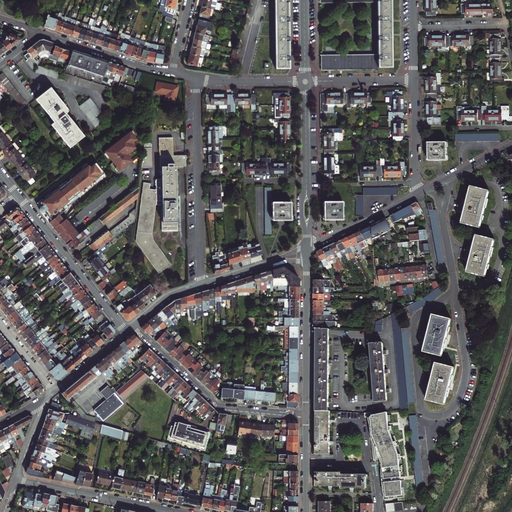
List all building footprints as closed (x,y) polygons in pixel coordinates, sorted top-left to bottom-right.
[(175,8),(177,0),(174,0),(160,0),(158,9),(162,11),(166,12),(173,15),(174,10),(175,8)] [(215,1),(210,0),(202,0),(202,1),(201,6),(210,8),(213,8),(215,1)] [(258,0),(251,0),(245,27),(233,69),(240,69),(254,16),(258,0)] [(274,0),(275,10),(289,10),(288,0),(274,0)] [(380,0),(380,2),(380,55),(380,59),(377,59),(377,67),(377,70),(380,70),(380,67),(392,67),(392,36),(391,0),(380,0)] [(436,16),(436,4),(425,4),(425,10),(425,12),(426,12),(426,16),(436,16)] [(481,16),(481,14),(484,14),(484,19),(493,19),(491,9),(489,4),(473,5),(473,16),(478,16),(481,16)] [(473,16),(473,5),(461,5),(461,14),(465,14),(465,16),(468,16),(473,16)] [(210,8),(201,6),(200,11),(198,16),(207,18),(210,8)] [(61,9),(60,13),(54,30),(57,31),(60,32),(65,18),(61,16),(62,13),(63,9),(61,9)] [(65,18),(60,32),(63,33),(66,34),(71,19),(74,10),(71,9),(69,15),(66,14),(66,15),(65,18)] [(275,10),(275,30),(289,30),(289,19),(289,10),(275,10)] [(54,30),(60,13),(57,11),(54,19),(49,17),(49,15),(48,15),(44,26),(49,28),(54,30)] [(87,27),(83,40),(86,41),(89,42),(96,24),(92,23),(94,16),(92,15),(89,22),(87,27)] [(92,43),(95,44),(102,25),(99,24),(100,19),(98,18),(96,24),(89,42),(92,43)] [(206,20),(198,18),(196,26),(195,31),(204,34),(206,29),(211,31),(212,26),(210,26),(211,22),(206,20)] [(71,19),(66,34),(69,35),(72,36),(76,23),(77,21),(71,19)] [(97,45),(101,46),(105,34),(107,28),(104,27),(106,20),(103,19),(102,25),(95,44),(97,45)] [(79,24),(76,23),(72,36),(75,37),(77,38),(82,25),(79,24)] [(80,39),(83,40),(87,27),(85,27),(82,25),(77,38),(80,39)] [(119,32),(113,50),(116,51),(119,52),(123,40),(121,39),(123,33),(122,33),(124,27),(121,26),(121,28),(119,32)] [(105,34),(101,46),(104,47),(107,48),(111,36),(113,30),(107,28),(105,34)] [(275,49),(289,49),(289,40),(289,30),(275,30),(275,49)] [(111,36),(107,48),(110,49),(113,50),(119,32),(115,31),(113,36),(111,36)] [(194,34),(193,38),(207,41),(209,35),(208,35),(204,34),(195,31),(194,34)] [(2,40),(1,42),(7,50),(10,48),(12,46),(8,41),(10,35),(7,34),(4,33),(2,40)] [(14,35),(10,34),(10,35),(8,41),(12,46),(20,40),(19,39),(18,36),(17,37),(17,36),(16,36),(15,37),(14,35)] [(426,49),(438,48),(438,37),(434,37),(430,37),(430,39),(426,39),(426,49)] [(438,48),(450,48),(449,39),(446,39),(446,37),(443,37),(438,37),(438,48)] [(456,37),(454,37),(454,39),(449,39),(450,48),(462,48),(462,37),(456,37)] [(462,37),(462,48),(474,48),(473,38),(470,38),(470,37),(466,37),(462,37)] [(500,37),(490,37),(490,49),(502,49),(502,43),(502,40),(500,40),(500,37)] [(192,41),(191,45),(205,48),(207,41),(193,38),(192,41)] [(43,54),(41,40),(39,40),(31,47),(37,54),(39,57),(41,55),(42,56),(43,55),(43,54)] [(49,56),(52,46),(53,43),(48,41),(43,40),(41,40),(43,54),(49,56)] [(123,40),(119,52),(122,53),(124,54),(128,41),(123,40)] [(127,54),(129,55),(133,43),(128,41),(124,54),(127,54)] [(132,56),(135,57),(139,45),(133,43),(129,55),(132,56)] [(150,48),(146,61),(151,62),(155,63),(157,53),(159,45),(151,44),(150,48)] [(139,45),(135,57),(137,58),(140,59),(144,47),(139,45)] [(157,53),(155,63),(159,63),(163,64),(164,54),(166,47),(159,45),(157,53)] [(205,48),(191,45),(190,49),(189,52),(199,55),(203,56),(205,48)] [(57,47),(52,46),(49,56),(48,59),(57,62),(62,49),(57,47)] [(37,54),(31,47),(26,51),(28,53),(31,57),(37,65),(39,66),(39,62),(34,57),(37,54)] [(144,47),(140,59),(143,60),(146,61),(150,48),(144,47)] [(67,51),(62,49),(57,62),(63,64),(64,61),(68,63),(72,53),(67,51)] [(289,49),(275,49),(276,69),(289,69),(289,59),(289,49)] [(502,53),(502,49),(490,49),(490,60),(500,60),(500,57),(502,57),(502,53)] [(66,74),(100,85),(101,82),(103,77),(105,71),(108,62),(100,59),(81,53),(73,50),(72,53),(68,63),(65,74),(64,75),(66,74)] [(199,55),(189,52),(188,58),(187,64),(196,66),(199,55)] [(31,57),(28,53),(24,56),(27,60),(26,61),(32,69),(37,65),(31,57)] [(380,55),(321,56),(321,70),(322,70),(322,59),(376,58),(376,59),(377,59),(380,59),(380,55)] [(376,58),(322,59),(322,70),(376,70),(377,70),(377,67),(377,59),(376,59),(376,58)] [(500,60),(490,60),(490,73),(502,72),(502,68),(502,65),(500,65),(500,60)] [(235,64),(223,61),(222,66),(233,70),(233,69),(235,64)] [(103,77),(108,79),(110,73),(112,68),(113,64),(111,63),(108,62),(105,71),(103,77)] [(110,73),(108,79),(114,81),(119,65),(116,64),(113,64),(112,68),(110,73)] [(60,80),(62,73),(54,71),(45,68),(42,68),(38,68),(39,66),(37,65),(35,72),(60,80)] [(119,65),(114,81),(119,83),(121,76),(124,67),(122,66),(119,65)] [(131,70),(124,67),(121,76),(125,77),(126,75),(129,76),(131,70)] [(140,73),(134,71),(132,77),(135,78),(134,80),(137,81),(140,73)] [(490,84),(494,84),(504,84),(504,81),(501,81),(501,78),(502,72),(490,73),(490,84)] [(0,74),(0,81),(5,88),(21,107),(26,103),(2,73),(0,74)] [(100,85),(66,74),(64,81),(105,94),(107,87),(106,87),(100,85)] [(438,74),(427,74),(427,78),(426,78),(426,82),(426,87),(441,86),(440,74),(438,74)] [(170,84),(157,82),(155,91),(165,94),(164,99),(175,101),(178,86),(170,84)] [(119,83),(117,90),(133,95),(134,92),(135,89),(119,83)] [(441,86),(426,87),(426,91),(426,95),(427,95),(427,99),(437,98),(437,95),(441,95),(441,86)] [(69,111),(51,88),(35,100),(40,106),(50,118),(49,118),(54,124),(52,125),(70,148),(84,137),(66,114),(69,111)] [(275,105),(278,104),(290,104),(290,100),(290,96),(288,96),(288,92),(274,92),(274,97),(275,97),(275,105)] [(388,104),(392,104),(403,104),(403,99),(403,96),(401,96),(401,92),(388,92),(388,104)] [(334,107),(333,93),(328,93),(325,93),(325,95),(321,95),(321,112),(325,112),(325,108),(334,107)] [(338,93),(333,93),(334,107),(341,107),(341,104),(345,104),(345,94),(341,94),(341,93),(338,93)] [(349,109),(349,104),(357,103),(357,93),(351,93),(348,93),(348,94),(345,94),(345,104),(345,109),(349,109)] [(362,93),(357,93),(357,103),(366,103),(366,108),(370,108),(370,105),(369,94),(365,94),(365,93),(362,93)] [(206,95),(206,105),(218,105),(218,94),(212,94),(210,94),(210,95),(206,95)] [(223,94),(218,94),(218,105),(218,108),(227,108),(227,105),(230,105),(230,95),(226,95),(226,94),(223,94)] [(230,95),(230,105),(243,104),(242,94),(236,94),(233,94),(233,95),(230,95)] [(242,94),(243,104),(255,104),(254,95),(251,95),(251,94),(247,94),(242,94)] [(426,107),(426,111),(437,111),(442,110),(442,105),(437,105),(437,98),(427,99),(427,103),(426,103),(426,107)] [(89,99),(79,107),(95,127),(101,123),(97,118),(102,114),(89,99)] [(278,104),(279,116),(288,116),(288,112),(290,112),(290,110),(290,104),(278,104)] [(392,104),(392,116),(402,116),(402,112),(403,112),(403,109),(403,104),(392,104)] [(458,107),(458,110),(458,121),(462,121),(462,122),(465,122),(470,122),(470,111),(462,111),(462,107),(458,107)] [(482,107),(482,110),(482,120),(486,120),(486,122),(489,122),(494,122),(494,110),(487,110),(487,107),(482,107)] [(502,110),(494,110),(494,122),(500,122),(502,122),(502,120),(506,120),(508,121),(511,121),(511,117),(509,118),(509,107),(502,107),(502,110)] [(482,120),(482,110),(470,111),(470,122),(476,122),(478,122),(478,121),(482,120)] [(437,119),(437,111),(426,111),(426,115),(426,119),(428,119),(428,126),(441,126),(441,119),(437,119)] [(288,116),(279,116),(273,117),(273,121),(279,121),(279,128),(290,128),(290,124),(290,120),(288,120),(288,116)] [(392,116),(392,128),(404,128),(404,123),(403,120),(402,120),(402,116),(392,116)] [(207,138),(218,138),(221,138),(221,130),(218,130),(218,126),(208,126),(208,130),(207,130),(207,135),(207,138)] [(290,128),(279,128),(279,140),(289,140),(289,136),(290,136),(290,133),(290,128)] [(392,128),(392,140),(402,140),(402,136),(404,136),(404,133),(404,128),(392,128)] [(323,138),(324,142),(335,142),(340,141),(340,133),(343,133),(343,129),(335,129),(324,130),(325,133),(323,133),(323,138)] [(129,132),(128,130),(105,149),(107,151),(105,152),(109,157),(111,156),(114,160),(112,162),(120,172),(125,168),(124,166),(125,165),(126,166),(127,166),(128,165),(127,163),(131,160),(126,154),(131,150),(132,152),(136,149),(134,148),(135,147),(131,143),(135,139),(132,135),(134,133),(131,130),(129,132)] [(0,145),(0,146),(2,149),(10,142),(4,134),(0,136),(0,145)] [(501,134),(458,135),(458,142),(479,142),(501,142),(501,134)] [(175,167),(179,167),(179,156),(173,156),(173,148),(173,138),(159,138),(159,153),(160,153),(160,167),(161,167),(162,180),(156,180),(156,191),(149,190),(150,184),(143,183),(141,197),(136,243),(159,273),(170,265),(154,242),(152,235),(155,206),(162,206),(162,210),(161,210),(162,232),(177,231),(177,209),(176,209),(176,201),(177,201),(177,199),(177,197),(176,197),(175,167)] [(218,150),(218,138),(207,138),(207,143),(207,146),(208,146),(208,150),(218,150)] [(10,142),(2,149),(4,151),(5,153),(8,157),(17,150),(10,142)] [(335,153),(335,142),(324,142),(324,147),(324,150),(325,150),(325,154),(335,153)] [(448,143),(429,143),(430,161),(438,161),(448,161),(448,143)] [(152,145),(144,144),(144,146),(142,157),(141,168),(151,169),(152,145)] [(13,162),(15,164),(23,158),(17,150),(8,157),(11,161),(12,160),(13,162)] [(218,150),(208,150),(208,154),(207,154),(207,159),(207,162),(218,162),(218,154),(223,154),(223,150),(218,150)] [(335,165),(335,153),(325,154),(325,158),(324,158),(324,161),(324,165),(335,165)] [(278,162),(270,162),(269,157),(266,158),(266,173),(270,172),(270,174),(273,173),(278,173),(278,162)] [(17,169),(20,173),(29,166),(23,158),(15,164),(16,166),(18,168),(17,169)] [(262,163),(254,163),(254,174),(259,174),(262,174),(262,173),(266,173),(266,158),(262,158),(262,163)] [(379,158),(379,161),(380,175),(383,175),(383,177),(386,177),(392,177),(392,166),(384,166),(384,159),(382,158),(379,158)] [(400,165),(392,166),(392,177),(397,177),(400,177),(400,175),(403,175),(403,177),(407,177),(407,165),(403,165),(403,159),(400,159),(400,165)] [(290,161),(278,162),(278,173),(284,173),(287,173),(287,172),(291,171),(290,161)] [(376,166),(368,166),(368,177),(374,177),(376,177),(376,175),(380,175),(379,161),(376,161),(376,166)] [(44,200),(41,203),(43,206),(41,207),(40,208),(40,209),(40,210),(40,211),(41,211),(41,212),(42,212),(43,212),(44,212),(44,211),(47,215),(45,217),(48,221),(49,220),(50,221),(49,222),(54,228),(64,220),(60,214),(65,210),(69,207),(68,207),(66,204),(69,202),(69,201),(75,196),(80,192),(81,192),(87,188),(87,189),(88,188),(93,184),(94,184),(93,183),(95,181),(99,178),(98,177),(101,175),(104,173),(96,162),(90,167),(88,164),(88,165),(84,168),(77,173),(76,174),(73,176),(72,177),(71,178),(70,179),(71,180),(68,182),(65,184),(64,185),(62,187),(59,189),(59,188),(58,189),(53,192),(52,193),(50,195),(46,198),(44,200)] [(207,171),(209,171),(209,174),(218,174),(218,162),(207,162),(207,168),(207,171)] [(254,163),(242,164),(242,174),(246,174),(246,175),(249,175),(254,174),(254,163)] [(335,165),(324,165),(324,170),(324,173),(326,173),(326,180),(326,181),(335,181),(335,177),(340,177),(340,173),(336,173),(335,165)] [(29,166),(20,173),(23,177),(24,176),(26,178),(30,184),(35,180),(32,177),(35,174),(29,166)] [(368,166),(356,166),(356,175),(360,175),(360,177),(363,177),(368,177),(368,166)] [(123,186),(119,181),(76,215),(79,220),(123,186)] [(210,194),(210,205),(211,205),(217,204),(220,204),(220,183),(210,183),(210,194)] [(489,190),(470,185),(467,198),(465,205),(464,210),(461,223),(480,227),(489,190)] [(264,188),(266,234),(273,234),(273,229),(271,187),(264,188)] [(364,188),(364,197),(398,195),(398,187),(364,188)] [(89,229),(92,233),(103,224),(104,225),(137,199),(139,188),(107,213),(88,228),(89,229)] [(82,194),(81,192),(80,192),(75,196),(69,201),(69,202),(70,203),(72,202),(72,201),(73,201),(74,201),(74,200),(75,200),(76,199),(77,198),(78,198),(78,197),(79,197),(79,196),(80,196),(80,195),(82,194)] [(356,215),(364,215),(364,197),(356,197),(356,215)] [(292,201),(273,201),(274,220),(283,219),(293,219),(292,201)] [(343,202),(324,202),(324,220),(333,220),(343,220),(343,202)] [(419,227),(420,230),(426,230),(426,228),(423,212),(419,204),(416,203),(414,204),(412,205),(416,213),(418,217),(418,220),(419,227)] [(432,203),(428,204),(440,272),(447,271),(436,210),(433,210),(432,203)] [(394,214),(398,221),(403,218),(403,219),(416,213),(412,205),(406,208),(396,214),(394,214)] [(4,215),(10,222),(23,213),(21,210),(19,208),(15,207),(4,215)] [(108,229),(92,242),(93,243),(99,249),(105,244),(134,221),(136,208),(129,213),(129,217),(110,232),(108,229)] [(502,208),(502,226),(511,226),(510,208),(502,208)] [(23,213),(10,222),(7,225),(8,227),(10,228),(26,216),(24,214),(23,213)] [(10,228),(13,232),(29,220),(27,218),(26,216),(10,228)] [(0,236),(1,238),(6,244),(15,237),(16,236),(13,232),(10,228),(8,227),(7,225),(1,218),(0,218),(0,236)] [(61,236),(67,244),(80,234),(67,218),(64,220),(54,228),(61,236)] [(379,222),(372,226),(372,234),(373,240),(392,230),(386,219),(379,222)] [(29,220),(13,232),(16,236),(32,224),(30,222),(29,220)] [(415,221),(409,223),(409,228),(407,228),(408,233),(410,233),(410,242),(414,241),(420,241),(421,240),(420,230),(419,227),(415,227),(415,221)] [(20,241),(21,240),(36,229),(34,226),(32,224),(16,236),(15,237),(20,241)] [(361,231),(364,238),(372,234),(372,226),(365,229),(361,231)] [(69,247),(72,250),(85,240),(83,238),(89,234),(87,231),(89,229),(88,228),(80,234),(67,244),(69,247)] [(20,245),(22,248),(28,243),(40,234),(38,232),(36,229),(21,240),(20,241),(20,242),(22,244),(20,245)] [(361,231),(355,234),(362,248),(369,245),(364,238),(361,231)] [(26,261),(24,258),(22,256),(35,246),(44,239),(41,236),(40,234),(28,243),(22,248),(12,256),(9,258),(15,265),(13,266),(15,270),(22,264),(26,261)] [(349,237),(356,251),(357,253),(361,251),(364,259),(366,258),(362,248),(355,234),(352,235),(349,237)] [(495,239),(476,234),(473,247),(471,254),(470,259),(466,272),(486,277),(495,239)] [(352,253),(356,251),(349,237),(346,238),(343,240),(347,249),(349,252),(349,254),(354,264),(357,262),(352,253)] [(33,255),(42,248),(47,244),(46,242),(44,239),(35,246),(22,256),(24,258),(31,252),(33,255)] [(336,243),(342,256),(346,263),(349,262),(343,251),(347,249),(343,240),(340,241),(336,243)] [(421,240),(420,241),(421,252),(424,252),(424,254),(430,253),(429,246),(428,240),(421,240)] [(93,249),(95,252),(99,249),(93,243),(90,245),(93,249)] [(330,246),(339,265),(342,270),(344,269),(338,258),(342,256),(336,243),(333,244),(330,246)] [(47,244),(42,248),(33,255),(26,261),(22,264),(25,268),(35,260),(34,258),(37,256),(38,258),(41,255),(43,257),(49,252),(52,250),(49,247),(47,244)] [(95,252),(89,257),(91,260),(89,262),(93,267),(97,272),(105,265),(101,259),(103,257),(101,254),(108,248),(105,244),(99,249),(95,252)] [(255,247),(247,250),(250,258),(256,257),(262,255),(259,244),(255,245),(255,247)] [(238,250),(239,252),(242,261),(245,260),(250,258),(247,250),(247,247),(247,245),(242,247),(242,249),(238,250)] [(327,247),(324,249),(328,258),(331,256),(333,259),(337,266),(339,265),(330,246),(327,247)] [(328,258),(324,249),(320,251),(317,252),(322,261),(325,267),(326,267),(326,265),(327,264),(327,263),(325,259),(328,258)] [(39,267),(55,254),(53,252),(53,251),(52,250),(49,252),(43,257),(36,263),(39,267)] [(215,255),(211,256),(214,273),(215,273),(217,273),(220,272),(218,259),(217,252),(214,253),(215,255)] [(239,252),(225,257),(229,270),(233,269),(231,264),(235,263),(242,261),(239,252)] [(218,259),(220,272),(224,271),(229,270),(225,257),(224,253),(222,254),(223,258),(218,259)] [(42,270),(58,258),(57,257),(55,254),(39,267),(42,270)] [(49,271),(61,262),(60,260),(58,258),(42,270),(43,272),(47,269),(49,271)] [(52,275),(64,265),(62,263),(61,262),(49,271),(52,275)] [(21,273),(26,269),(25,268),(22,264),(15,270),(19,275),(21,273)] [(50,276),(53,280),(67,269),(65,267),(64,265),(52,275),(50,276)] [(101,276),(104,281),(111,275),(115,272),(113,269),(110,271),(105,265),(97,272),(101,276)] [(272,270),(273,287),(278,287),(299,286),(299,281),(299,279),(283,267),(274,270),(272,270)] [(57,283),(69,273),(68,271),(67,269),(53,280),(50,282),(53,286),(57,283)] [(25,278),(21,273),(19,275),(16,277),(20,281),(25,278)] [(72,275),(69,273),(57,283),(58,285),(54,288),(57,292),(65,285),(74,278),(72,275)] [(107,283),(109,282),(114,278),(111,275),(104,281),(98,285),(105,293),(110,300),(119,293),(128,286),(124,281),(119,285),(111,291),(111,288),(107,283)] [(235,282),(235,292),(254,292),(254,284),(254,276),(250,277),(242,280),(235,282)] [(322,276),(314,276),(314,282),(314,287),(326,287),(331,287),(331,284),(325,284),(325,281),(324,281),(324,278),(322,278),(322,276)] [(76,281),(74,278),(65,285),(69,291),(78,284),(76,281)] [(235,292),(235,282),(231,283),(227,284),(227,293),(232,293),(232,300),(231,300),(231,314),(236,314),(235,292)] [(0,297),(12,287),(14,286),(13,283),(7,287),(7,288),(8,289),(6,290),(4,286),(0,289),(0,297)] [(69,291),(58,299),(60,302),(66,298),(68,300),(71,297),(82,289),(80,286),(78,284),(69,291)] [(146,287),(143,290),(150,299),(153,296),(156,293),(151,288),(149,285),(146,287)] [(132,289),(128,286),(119,293),(122,297),(132,289)] [(0,303),(12,294),(13,293),(12,291),(14,289),(12,287),(0,297),(0,303)] [(423,299),(423,307),(431,303),(446,294),(442,288),(423,299)] [(82,289),(71,297),(69,299),(71,302),(66,306),(67,308),(71,305),(86,294),(84,291),(82,289)] [(150,299),(143,290),(136,295),(143,303),(147,301),(150,299)] [(143,303),(136,295),(135,293),(130,297),(141,311),(143,309),(146,307),(143,303)] [(14,295),(12,294),(0,303),(0,308),(1,309),(13,300),(17,296),(16,294),(14,295)] [(79,307),(90,299),(88,296),(86,294),(71,305),(75,310),(79,307)] [(195,318),(194,294),(191,295),(187,296),(188,305),(191,305),(192,318),(195,318)] [(141,311),(130,297),(126,301),(136,315),(138,313),(141,311)] [(92,301),(90,299),(79,307),(80,309),(76,312),(79,315),(94,303),(92,301)] [(284,302),(284,308),(299,308),(299,304),(299,299),(288,299),(284,299),(283,299),(278,299),(278,302),(284,302)] [(408,313),(412,312),(423,307),(423,299),(420,300),(415,303),(410,305),(405,307),(408,313)] [(13,300),(1,309),(2,311),(4,313),(17,303),(16,302),(15,302),(13,300)] [(20,301),(17,303),(4,313),(6,316),(7,317),(19,308),(23,304),(20,301)] [(127,306),(125,308),(133,318),(135,316),(136,315),(126,301),(124,303),(123,303),(124,304),(125,304),(127,306)] [(89,315),(98,308),(96,306),(94,303),(79,315),(78,316),(80,319),(83,316),(84,315),(86,317),(89,315)] [(133,318),(125,308),(122,304),(117,308),(126,320),(130,321),(131,320),(133,318)] [(175,318),(173,315),(174,314),(172,312),(167,306),(164,308),(161,311),(172,324),(174,322),(173,321),(175,318)] [(19,308),(7,317),(8,319),(10,320),(22,311),(25,308),(25,307),(21,310),(19,308)] [(100,311),(98,308),(89,315),(86,317),(86,318),(87,319),(82,323),(85,326),(88,324),(93,320),(102,313),(100,311)] [(280,312),(280,318),(299,318),(299,313),(299,308),(284,308),(284,312),(280,312)] [(401,327),(399,310),(394,312),(392,313),(401,410),(408,409),(408,402),(401,327)] [(24,314),(22,311),(10,320),(11,323),(13,325),(26,315),(29,312),(28,311),(24,314)] [(172,324),(161,311),(159,313),(156,315),(168,328),(169,326),(172,324)] [(102,313),(93,320),(104,333),(108,338),(113,335),(115,333),(115,330),(111,325),(108,328),(104,323),(101,326),(98,322),(104,317),(102,313)] [(28,317),(26,315),(13,325),(14,326),(16,329),(25,322),(23,320),(25,319),(28,317)] [(153,318),(158,326),(160,325),(163,328),(164,328),(166,330),(168,328),(156,315),(155,316),(153,318)] [(434,316),(423,351),(440,356),(445,342),(452,321),(434,316)] [(30,318),(25,322),(16,329),(18,331),(19,333),(28,326),(26,323),(27,323),(31,320),(30,318)] [(149,320),(147,322),(153,330),(158,326),(153,318),(149,320)] [(284,326),(299,326),(299,322),(299,318),(280,318),(280,322),(284,323),(284,326)] [(156,334),(153,330),(147,322),(144,325),(141,327),(156,341),(159,338),(157,335),(156,334)] [(67,332),(72,328),(68,324),(63,327),(64,328),(67,332)] [(85,326),(83,328),(92,339),(98,347),(101,344),(104,342),(94,330),(91,332),(88,328),(90,326),(88,324),(85,326)] [(21,335),(23,337),(31,330),(29,327),(28,326),(19,333),(21,335)] [(27,343),(29,345),(45,332),(49,328),(48,326),(41,332),(40,330),(35,334),(26,341),(27,343)] [(299,326),(284,326),(268,327),(268,330),(285,330),(285,338),(298,338),(298,333),(299,333),(299,332),(299,330),(299,326)] [(401,327),(408,402),(415,401),(408,326),(401,327)] [(31,330),(23,337),(24,339),(26,341),(35,334),(31,330)] [(98,347),(92,339),(88,342),(88,340),(86,337),(85,338),(80,331),(77,332),(84,340),(93,351),(96,349),(98,347)] [(45,332),(29,345),(30,346),(32,348),(43,339),(42,337),(47,333),(45,332)] [(158,343),(160,345),(166,339),(164,337),(167,334),(164,332),(159,338),(156,341),(158,343)] [(108,338),(104,333),(100,336),(105,341),(107,339),(108,338)] [(131,336),(129,337),(138,349),(139,350),(142,347),(138,342),(140,340),(133,334),(131,336)] [(178,334),(173,340),(164,349),(167,351),(169,353),(175,347),(177,344),(175,342),(180,337),(178,334)] [(33,351),(34,352),(52,338),(51,337),(48,340),(46,337),(43,339),(32,348),(33,351)] [(37,356),(50,346),(48,343),(54,339),(53,337),(52,338),(34,352),(36,353),(37,356)] [(126,339),(124,341),(130,349),(133,346),(136,350),(136,349),(137,350),(138,349),(129,337),(126,339)] [(329,411),(329,337),(317,337),(316,411),(329,411)] [(37,356),(40,360),(54,349),(52,346),(53,345),(54,345),(56,344),(56,343),(60,340),(59,338),(50,346),(37,356)] [(164,349),(173,340),(171,338),(168,341),(166,339),(160,345),(162,347),(164,349)] [(298,338),(285,338),(285,349),(289,349),(298,349),(298,345),(299,343),(298,343),(298,338)] [(83,346),(80,349),(87,356),(90,354),(93,351),(84,340),(81,343),(83,346)] [(171,355),(173,357),(182,348),(187,343),(184,340),(177,349),(175,347),(169,353),(171,355)] [(119,345),(128,356),(132,352),(130,349),(124,341),(121,343),(119,345)] [(8,342),(0,348),(0,356),(11,347),(10,345),(8,342)] [(53,356),(57,353),(61,349),(64,348),(61,344),(59,345),(60,348),(56,351),(54,349),(40,360),(42,361),(43,364),(53,356)] [(114,349),(124,361),(125,363),(127,361),(129,363),(132,361),(129,357),(128,356),(119,345),(117,347),(114,349)] [(87,356),(80,349),(78,346),(74,349),(76,352),(83,360),(85,358),(87,356)] [(146,346),(141,352),(143,355),(149,348),(146,346)] [(376,395),(377,405),(389,403),(383,346),(370,347),(376,395)] [(11,347),(0,356),(0,364),(15,352),(13,350),(11,347)] [(180,363),(182,365),(190,356),(195,351),(191,347),(183,355),(178,361),(180,363)] [(146,356),(148,359),(153,352),(151,350),(149,348),(143,355),(140,358),(141,359),(141,358),(143,360),(146,356)] [(182,348),(173,357),(175,359),(178,361),(183,355),(181,353),(184,350),(182,348)] [(61,349),(57,353),(60,356),(63,359),(71,369),(73,367),(75,366),(69,359),(68,358),(66,360),(64,356),(66,355),(63,351),(61,349)] [(124,361),(114,349),(112,351),(109,353),(121,367),(122,369),(125,367),(121,363),(124,361)] [(286,360),(298,360),(298,355),(298,354),(298,349),(289,349),(289,357),(284,357),(284,360),(286,360)] [(70,352),(73,355),(79,363),(81,361),(83,360),(76,352),(74,354),(72,351),(70,352)] [(0,373),(7,369),(11,366),(20,358),(18,355),(15,352),(0,364),(0,373)] [(153,352),(148,359),(150,360),(147,363),(149,365),(158,356),(156,354),(153,352)] [(59,357),(60,356),(57,353),(53,356),(67,372),(70,371),(71,369),(63,359),(62,360),(59,357)] [(121,367),(109,353),(107,355),(105,357),(111,365),(114,363),(115,364),(115,365),(118,369),(119,368),(121,367)] [(79,363),(73,355),(69,359),(75,366),(77,364),(79,363)] [(67,372),(53,356),(43,364),(50,371),(56,379),(59,379),(67,372)] [(158,356),(149,365),(148,366),(153,369),(156,366),(162,360),(160,359),(158,356)] [(190,356),(182,365),(184,367),(186,369),(192,363),(190,361),(193,358),(190,356)] [(102,359),(100,361),(111,375),(112,374),(112,373),(113,373),(110,369),(109,369),(109,368),(111,365),(105,357),(102,359)] [(6,377),(8,380),(26,366),(23,362),(20,358),(11,366),(15,371),(11,375),(10,373),(6,377)] [(162,360),(156,366),(158,368),(155,371),(158,374),(166,365),(164,362),(162,360)] [(286,372),(289,372),(298,372),(298,367),(298,365),(298,360),(286,360),(286,372)] [(97,363),(95,366),(101,374),(104,371),(105,372),(105,373),(108,377),(109,376),(110,376),(111,375),(100,361),(97,363)] [(194,365),(192,363),(186,369),(188,371),(191,373),(199,364),(197,362),(194,365)] [(435,363),(424,399),(441,405),(447,386),(452,368),(435,363)] [(202,366),(199,364),(191,373),(193,375),(195,377),(201,371),(199,369),(202,366)] [(165,375),(171,369),(169,367),(166,365),(158,374),(160,376),(163,373),(165,375)] [(19,380),(30,371),(28,369),(26,366),(8,380),(6,382),(8,385),(15,379),(15,378),(17,377),(19,380)] [(11,366),(7,369),(10,373),(11,375),(15,371),(11,366)] [(101,374),(95,366),(91,368),(96,375),(98,377),(101,374)] [(90,381),(96,375),(91,368),(88,371),(72,384),(61,393),(67,400),(70,397),(73,395),(74,396),(91,382),(90,381)] [(173,371),(171,369),(165,375),(167,376),(164,380),(167,382),(175,373),(173,371)] [(116,392),(112,387),(110,388),(107,384),(99,391),(107,400),(94,411),(94,410),(94,411),(103,421),(123,403),(123,404),(118,397),(120,396),(122,398),(148,376),(147,376),(141,370),(136,375),(131,379),(116,392)] [(203,373),(201,371),(195,377),(197,380),(199,382),(208,372),(205,370),(203,373)] [(30,371),(19,380),(14,383),(15,385),(17,383),(20,387),(26,382),(27,382),(30,379),(30,378),(34,375),(32,374),(30,371)] [(209,371),(208,372),(199,382),(202,384),(204,386),(212,377),(214,375),(209,371)] [(286,381),(297,382),(297,378),(298,378),(298,377),(298,372),(289,372),(289,375),(287,375),(287,376),(286,376),(286,381)] [(175,373),(167,382),(171,386),(179,377),(177,375),(175,373)] [(22,394),(38,381),(36,378),(34,375),(30,378),(30,379),(27,382),(26,382),(20,387),(22,390),(18,393),(20,395),(22,394)] [(167,394),(170,396),(184,381),(182,379),(179,377),(171,386),(173,388),(172,389),(167,394)] [(212,377),(204,386),(206,388),(208,390),(216,381),(212,377)] [(261,392),(256,391),(255,400),(260,400),(263,401),(264,392),(264,381),(261,380),(261,392)] [(27,391),(30,394),(42,385),(40,383),(38,381),(22,394),(23,395),(27,391)] [(184,381),(170,396),(173,399),(178,392),(180,394),(188,385),(186,383),(184,381)] [(221,385),(216,381),(208,390),(212,393),(215,396),(220,391),(217,389),(221,385)] [(233,390),(233,389),(234,381),(228,381),(227,382),(222,382),(222,387),(221,397),(224,397),(227,398),(227,397),(232,397),(233,390)] [(297,382),(286,381),(283,381),(283,391),(288,391),(288,394),(298,394),(298,389),(298,388),(297,388),(297,382)] [(34,397),(43,392),(44,388),(42,385),(30,394),(29,395),(31,399),(34,397)] [(184,398),(192,389),(190,387),(188,385),(180,394),(178,395),(183,399),(184,398)] [(241,389),(233,389),(233,390),(232,397),(238,398),(238,399),(239,399),(244,399),(244,391),(245,386),(241,386),(241,389)] [(248,386),(245,386),(244,391),(244,399),(248,400),(250,400),(250,399),(255,400),(256,391),(248,390),(248,386)] [(192,389),(184,398),(188,402),(197,393),(195,391),(192,389)] [(264,392),(263,401),(268,401),(268,402),(271,402),(274,402),(275,393),(264,392)] [(193,406),(201,397),(199,395),(197,393),(188,402),(189,403),(193,406)] [(288,394),(285,394),(285,398),(286,398),(286,402),(287,402),(287,407),(295,408),(298,406),(298,401),(298,394),(288,394)] [(67,400),(83,419),(95,423),(96,418),(86,415),(70,397),(67,400)] [(200,407),(206,401),(203,399),(201,397),(193,406),(197,410),(200,407)] [(199,412),(201,414),(210,405),(208,403),(206,401),(200,407),(202,409),(199,412)] [(49,409),(64,413),(66,408),(51,403),(50,407),(49,409)] [(200,424),(214,409),(213,407),(210,405),(201,414),(204,416),(203,417),(198,422),(200,424)] [(46,417),(66,423),(68,416),(63,414),(64,413),(49,409),(46,417)] [(316,411),(316,454),(316,455),(330,455),(330,454),(330,444),(330,422),(330,412),(330,411),(329,411),(316,411)] [(387,412),(372,413),(372,416),(372,420),(373,423),(373,427),(373,430),(374,433),(383,457),(383,464),(385,478),(400,476),(401,476),(399,453),(389,429),(387,412)] [(95,423),(83,419),(69,414),(68,415),(64,413),(63,414),(68,416),(66,423),(82,429),(93,433),(95,423)] [(222,439),(224,428),(226,414),(223,414),(219,413),(214,437),(222,439)] [(410,416),(415,461),(418,491),(424,490),(417,415),(410,416)] [(13,424),(16,430),(24,425),(20,437),(23,443),(33,417),(31,417),(28,416),(21,420),(13,424)] [(45,420),(44,422),(63,429),(64,429),(66,423),(46,417),(45,420)] [(281,430),(282,430),(298,430),(298,426),(298,421),(282,419),(282,423),(284,423),(284,427),(282,427),(281,427),(281,430)] [(245,422),(239,421),(238,433),(249,435),(251,423),(245,422)] [(63,429),(44,422),(43,426),(42,428),(55,433),(60,435),(63,429)] [(171,425),(167,439),(204,450),(208,440),(206,440),(208,432),(189,427),(190,425),(175,422),(173,426),(171,425)] [(256,423),(251,423),(249,435),(249,439),(254,440),(255,435),(261,436),(261,435),(261,425),(261,424),(256,423)] [(10,425),(8,427),(15,441),(17,441),(16,439),(15,436),(18,434),(16,430),(13,424),(10,425)] [(103,425),(101,434),(122,439),(123,431),(103,425)] [(261,425),(261,435),(274,436),(274,430),(274,425),(268,425),(261,425)] [(5,428),(2,430),(7,440),(11,438),(13,443),(14,444),(13,444),(16,450),(19,448),(15,441),(8,427),(5,428)] [(40,433),(57,439),(62,441),(62,439),(54,436),(55,433),(42,428),(41,431),(40,433)] [(93,433),(82,429),(80,435),(91,439),(93,433)] [(0,430),(0,439),(3,446),(7,444),(8,445),(7,446),(16,463),(17,459),(10,444),(9,443),(7,440),(2,430),(0,430)] [(39,436),(38,438),(55,444),(57,439),(40,433),(39,436)] [(55,444),(38,438),(38,440),(37,443),(51,448),(54,450),(56,446),(57,446),(57,445),(55,444)] [(226,453),(235,454),(237,441),(232,441),(227,440),(226,453)] [(34,449),(49,454),(51,455),(52,453),(50,452),(50,451),(51,448),(37,443),(35,446),(34,449)] [(33,452),(32,455),(55,463),(55,461),(49,459),(47,458),(49,454),(34,449),(33,452)] [(2,458),(7,467),(7,468),(13,465),(8,455),(4,456),(2,458)] [(30,461),(49,468),(50,468),(51,464),(56,465),(56,463),(55,463),(32,455),(31,457),(30,461)] [(47,474),(49,468),(30,461),(29,464),(28,467),(43,472),(47,474)] [(26,472),(29,474),(34,475),(42,477),(43,472),(28,467),(26,472)] [(7,468),(2,470),(5,477),(11,474),(7,468)] [(57,470),(53,479),(56,480),(61,481),(64,473),(57,470)] [(261,471),(257,470),(256,472),(255,477),(265,479),(266,471),(261,471)] [(82,485),(84,478),(85,472),(80,471),(79,472),(77,477),(77,478),(75,484),(79,485),(82,485)] [(104,484),(111,486),(114,474),(100,471),(99,476),(98,476),(98,477),(97,482),(104,484)] [(89,487),(91,479),(92,474),(85,472),(84,478),(82,485),(86,486),(89,487)] [(341,487),(342,474),(342,472),(341,472),(341,473),(317,473),(317,472),(316,472),(316,486),(317,486),(326,486),(341,486),(341,487)] [(64,473),(61,481),(67,482),(75,484),(77,478),(64,473)] [(118,475),(114,474),(111,486),(111,487),(117,489),(121,490),(123,478),(118,477),(118,475)] [(342,474),(341,487),(341,489),(342,489),(342,488),(352,488),(366,489),(367,477),(368,477),(368,475),(367,475),(367,474),(366,474),(366,475),(342,475),(342,474)] [(123,478),(121,490),(128,491),(136,493),(138,482),(138,480),(135,479),(135,481),(123,478)] [(150,485),(145,484),(143,494),(148,495),(151,496),(155,479),(151,478),(150,485)] [(230,511),(236,480),(233,479),(230,494),(227,494),(226,498),(224,510),(226,511),(230,511)] [(400,480),(385,481),(387,496),(403,494),(401,479),(400,480)] [(241,481),(236,480),(230,511),(233,511),(232,511),(235,511),(236,508),(237,508),(238,506),(236,506),(237,501),(236,501),(237,496),(237,494),(235,494),(237,488),(239,488),(241,481)] [(145,483),(138,482),(136,493),(139,493),(143,494),(145,484),(145,483)] [(170,500),(173,483),(173,482),(170,482),(169,485),(167,484),(166,487),(164,498),(167,499),(170,500)] [(179,484),(173,483),(170,500),(173,500),(176,501),(179,484)] [(182,503),(184,492),(185,489),(181,488),(182,485),(179,484),(176,501),(175,505),(178,505),(182,506),(182,503)] [(159,485),(158,487),(157,494),(156,497),(160,498),(164,498),(166,487),(159,485)] [(23,506),(33,508),(36,494),(26,492),(24,499),(23,506)] [(199,495),(184,492),(182,503),(190,504),(197,505),(199,495)] [(44,493),(43,495),(41,506),(47,507),(50,494),(47,493),(44,493)] [(36,494),(33,508),(40,510),(41,506),(43,495),(39,494),(36,494)] [(55,495),(50,494),(47,507),(47,510),(58,511),(59,504),(56,503),(57,495),(55,495)] [(218,510),(220,495),(219,495),(219,496),(214,495),(214,497),(212,509),(215,510),(218,510)] [(222,495),(220,495),(218,510),(220,511),(223,511),(224,510),(226,498),(222,497),(222,495)] [(207,496),(205,508),(209,509),(212,509),(214,497),(207,496)] [(297,511),(298,510),(298,501),(289,501),(289,506),(286,506),(286,508),(288,508),(288,509),(285,509),(281,509),(280,511),(297,511)] [(319,502),(319,510),(331,510),(331,506),(331,502),(319,502)] [(58,511),(57,511),(69,511),(71,505),(67,504),(63,503),(61,511),(58,511)] [(259,511),(261,504),(261,503),(256,503),(255,509),(250,508),(248,511),(259,511)] [(403,503),(394,504),(395,511),(396,511),(404,511),(403,503)]
